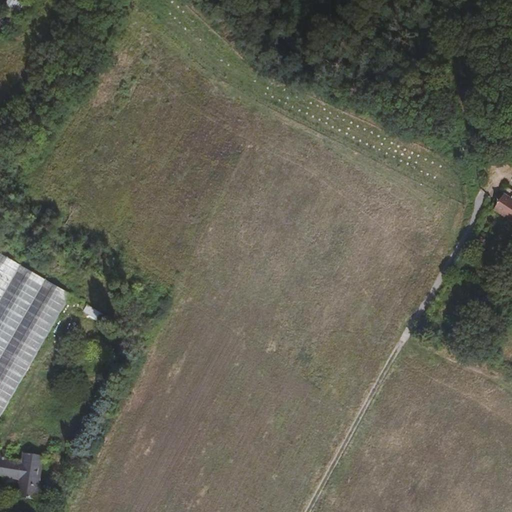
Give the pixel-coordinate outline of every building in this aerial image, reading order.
[(21,0),(5,0),(2,6),(14,13),(21,0)] [(511,193),(501,186),(490,202),(493,204),(489,210),(511,225),(511,193)] [(0,410),(68,295),(0,255),(0,410)] [(104,317),(84,305),(80,312),(100,323),(104,317)] [(0,474),(17,476),(15,498),(32,500),(38,456),(18,454),(17,463),(0,461),(0,457),(1,451),(0,450),(0,474)]
